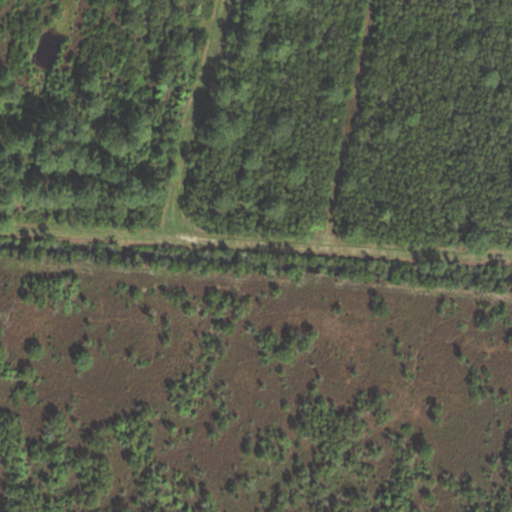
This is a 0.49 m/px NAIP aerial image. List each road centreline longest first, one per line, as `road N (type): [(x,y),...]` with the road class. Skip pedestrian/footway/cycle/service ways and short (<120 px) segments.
road 1 (track): [(0,226),(511,258)]
road 2 (track): [(0,267),(511,297)]
